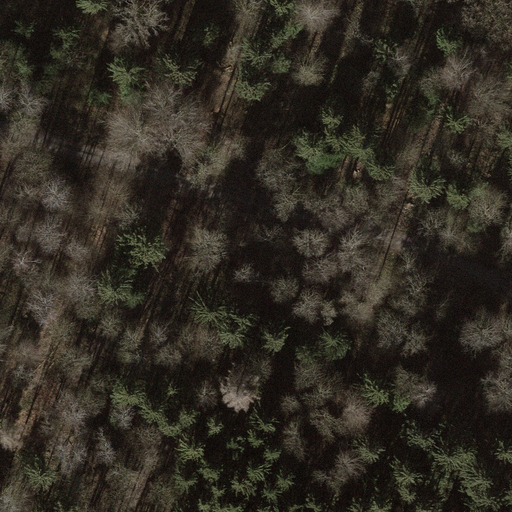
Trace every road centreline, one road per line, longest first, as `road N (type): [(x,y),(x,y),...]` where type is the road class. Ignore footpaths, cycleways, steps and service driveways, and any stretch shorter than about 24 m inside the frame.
road 1 (track): [(0,129),(396,238),(511,289)]
road 2 (motorway): [(0,193),(511,106)]
